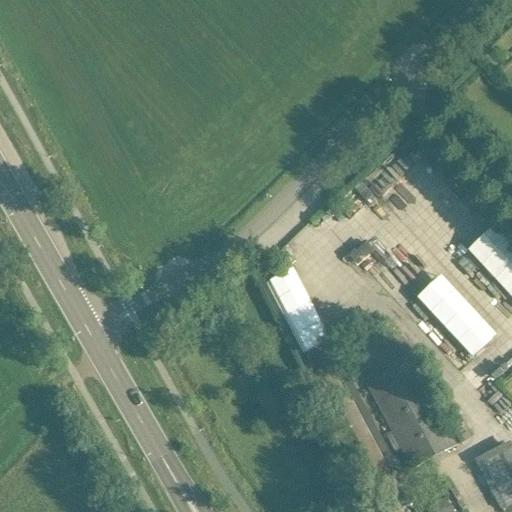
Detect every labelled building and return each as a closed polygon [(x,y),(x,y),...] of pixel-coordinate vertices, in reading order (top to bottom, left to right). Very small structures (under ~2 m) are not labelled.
[(511,239),(495,222),(465,250),(511,299),(511,239)] [(326,342),(293,267),(265,279),(298,355),(326,342)] [(458,445),(397,333),(352,357),(412,470),(458,445)] [(307,381),(367,494),(395,479),(335,366),(307,381)] [(511,445),(510,441),(475,457),(498,509),(511,502),(511,445)] [(464,511),(458,494),(428,505),(430,511),(464,511)]
